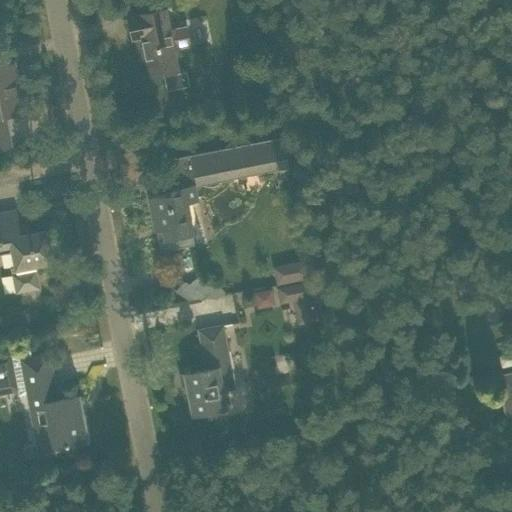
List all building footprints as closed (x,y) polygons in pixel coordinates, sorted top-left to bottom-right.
[(169,29),(166,9),(128,17),(133,38),(142,36),(143,43),(136,44),(140,60),(146,59),(149,75),(178,70),(174,50),(191,47),(187,26),(169,29)] [(0,147),(10,145),(4,114),(21,111),(14,80),(17,79),(13,60),(0,63),(0,147)] [(178,187),(170,189),(170,193),(150,197),(156,228),(163,226),(168,249),(194,244),(186,201),(197,199),(194,185),(289,167),(283,136),(173,158),(178,187)] [(0,253),(12,251),(15,267),(11,267),(15,291),(15,293),(39,288),(39,290),(41,290),(36,264),(53,261),(47,229),(20,235),(15,210),(0,213),(0,253)] [(269,266),(275,283),(301,275),(295,258),(269,266)] [(277,287),(280,302),(293,300),(297,325),(319,320),(312,280),(277,287)] [(272,288),(254,292),(257,308),(275,305),(272,288)] [(184,372),(193,414),(226,407),(223,389),(235,387),(222,325),(198,330),(206,368),(184,372)] [(0,392),(27,387),(41,457),(71,451),(69,443),(86,440),(77,395),(55,400),(47,354),(31,357),(29,349),(0,354),(0,392)] [(511,372),(502,375),(505,389),(501,390),(507,415),(511,413),(511,372)]
